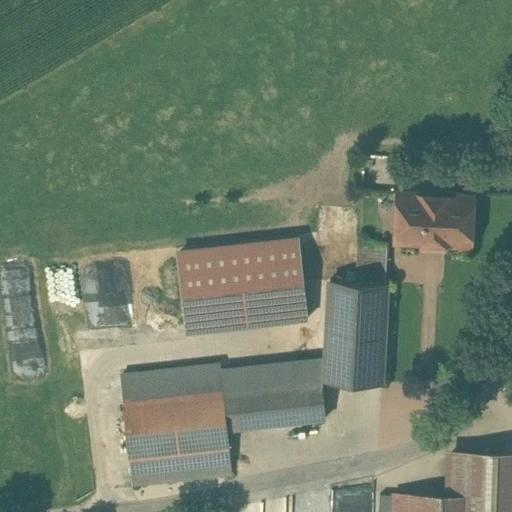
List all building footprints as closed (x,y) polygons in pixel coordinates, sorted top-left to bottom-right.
[(393,175),(394,154),(366,154),(365,174),(393,175)] [(468,195),(447,194),(447,192),(423,191),(423,193),(402,192),(400,240),(465,244),(468,195)] [(297,238),(178,250),(186,329),(305,317),(297,238)] [(388,240),(358,239),(356,279),(385,281),(388,240)] [(356,279),(330,278),(324,379),(380,382),(385,281),(356,279)] [(220,363),(120,374),(123,401),(223,391),(220,363)] [(321,379),(223,391),(227,428),(325,417),(321,379)] [(223,391),(123,401),(129,456),(229,445),(228,436),(227,428),(223,391)] [(229,445),(129,456),(132,482),(232,471),(229,445)] [(445,494),(393,492),(392,511),(511,511),(511,451),(465,451),(446,457),(445,494)] [(372,511),(372,497),(336,496),(335,504),(311,503),(310,511),(372,511)]
